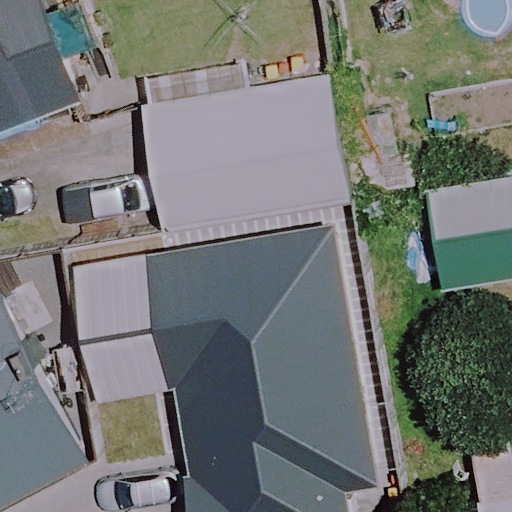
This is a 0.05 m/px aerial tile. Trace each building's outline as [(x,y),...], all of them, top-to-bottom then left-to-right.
[(0,0),(0,123),(84,90),(48,0),(0,0)] [(146,105),(85,115),(96,181),(157,171),(166,224),(352,193),(330,62),(144,94),(146,105)] [(511,273),(511,172),(427,186),(443,285),(511,273)] [(50,320),(21,267),(0,279),(0,501),(116,437),(50,320)] [(376,511),(356,390),(146,425),(160,511),(376,511)] [(511,511),(511,435),(482,434),(477,511),(511,511)]
